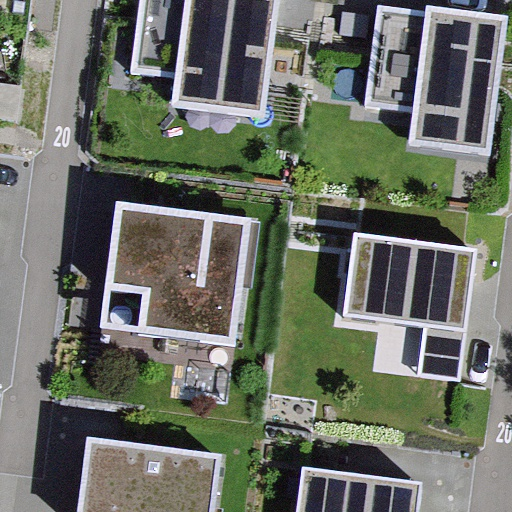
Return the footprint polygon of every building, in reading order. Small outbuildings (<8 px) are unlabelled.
[(278,0),(143,0),(134,72),(177,78),(173,107),(263,120),(278,0)] [(509,22),(384,5),(370,107),(418,113),(413,150),(491,160),(509,22)] [(0,71),(0,106),(20,108),(23,73),(0,71)] [(247,231),(121,218),(107,341),(233,355),(247,231)] [(462,358),(475,263),(345,246),(332,340),(462,358)] [(210,511),(218,461),(91,444),(81,511),(210,511)] [(421,511),(425,485),(307,469),(300,511),(421,511)]
